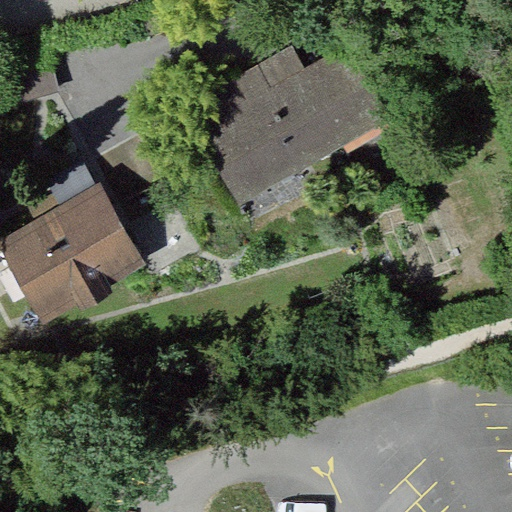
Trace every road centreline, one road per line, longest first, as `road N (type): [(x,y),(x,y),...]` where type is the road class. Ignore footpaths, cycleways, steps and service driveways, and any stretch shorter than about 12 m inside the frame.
road 1 (unknown): [(494,511),(443,415),(347,438),(379,511)]
road 2 (unknown): [(162,511),(347,438)]
